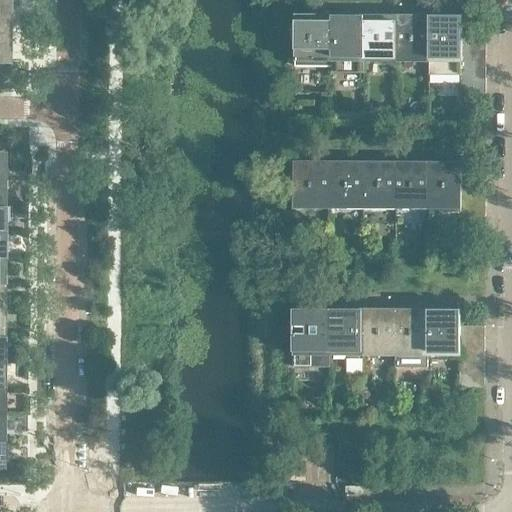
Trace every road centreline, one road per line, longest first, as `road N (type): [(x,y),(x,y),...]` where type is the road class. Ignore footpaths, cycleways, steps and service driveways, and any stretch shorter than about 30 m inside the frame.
road 1 (tertiary): [(65,511),(70,109)]
road 2 (residential): [(121,510),(381,511)]
